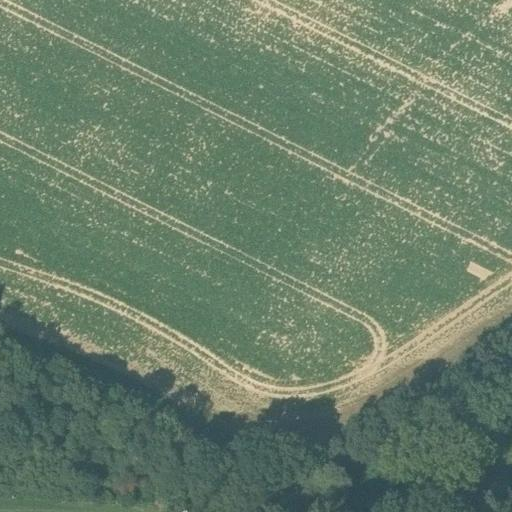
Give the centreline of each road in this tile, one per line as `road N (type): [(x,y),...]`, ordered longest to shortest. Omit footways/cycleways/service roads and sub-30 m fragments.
road 1 (track): [(267,487),(89,377),(0,340)]
road 2 (track): [(511,376),(387,458),(267,487)]
